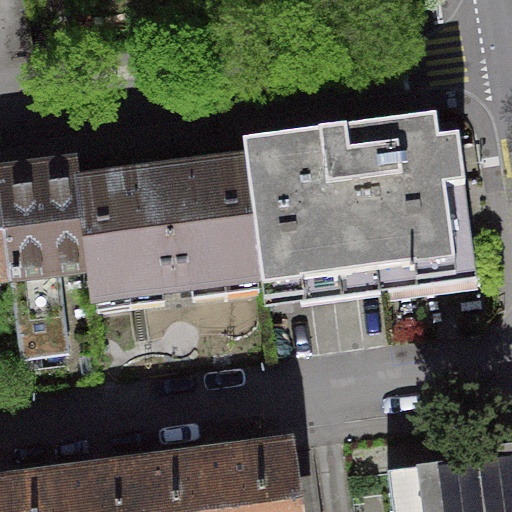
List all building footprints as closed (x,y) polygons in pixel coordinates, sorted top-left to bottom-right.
[(243,145),(245,161),(261,282),(262,288),(454,262),(446,201),(444,190),(464,187),(458,139),(438,142),(435,120),(339,133),(243,145)] [(77,167),(75,168),(88,266),(93,305),(261,282),(245,161),(147,174),(79,183),(77,167)] [(20,175),(0,177),(0,203),(10,277),(21,359),(65,353),(54,271),(88,266),(75,168),(20,175)] [(0,277),(10,277),(0,203),(0,277)] [(143,470),(148,511),(294,511),(287,451),(215,460),(143,470)] [(511,511),(511,459),(383,478),(388,511),(511,511)] [(2,488),(5,511),(148,511),(143,470),(73,479),(2,488)]
